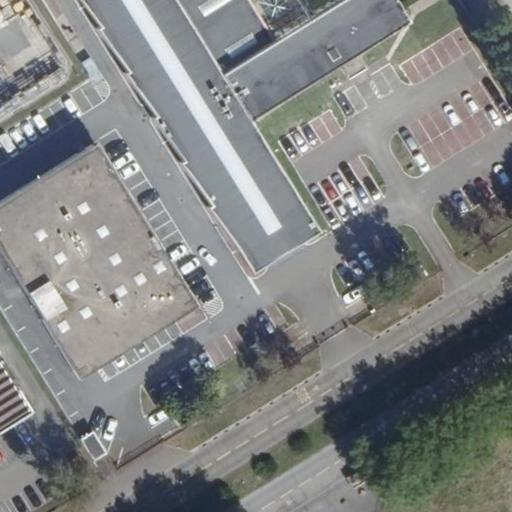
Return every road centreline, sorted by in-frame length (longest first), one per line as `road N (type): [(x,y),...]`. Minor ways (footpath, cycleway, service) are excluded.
road 1 (tertiary): [(511,287),(150,511)]
road 2 (tertiary): [(239,511),(511,341)]
